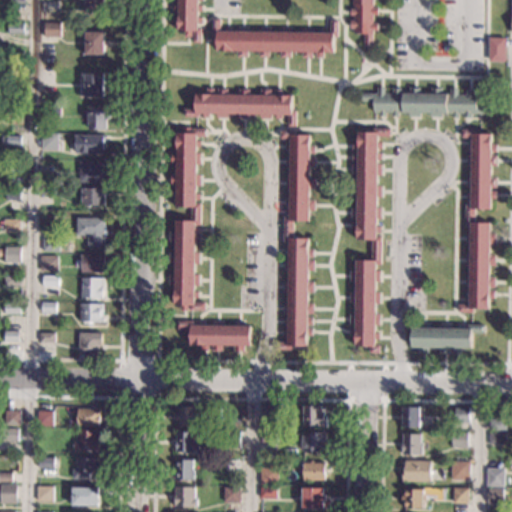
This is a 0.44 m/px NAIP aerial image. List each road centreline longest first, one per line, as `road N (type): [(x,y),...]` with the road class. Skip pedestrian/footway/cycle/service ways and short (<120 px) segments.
road 1 (residential): [(135,511),(143,0)]
road 2 (residential): [(511,382),(0,375)]
road 3 (residential): [(269,232),(270,154),(253,138),(240,138),(218,154),(219,176),(269,232)]
road 4 (residential): [(397,228),(447,170),(445,149),(433,139),(412,142),(398,159),(397,228)]
road 5 (residential): [(404,381),(394,331),(397,228)]
road 6 (residential): [(268,379),(269,232)]
road 7 (residential): [(364,511),(367,381)]
